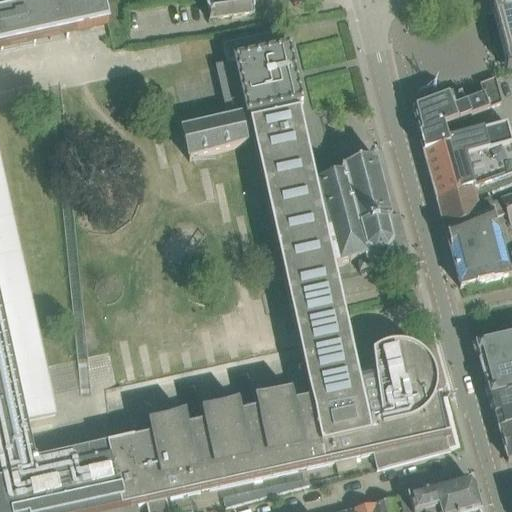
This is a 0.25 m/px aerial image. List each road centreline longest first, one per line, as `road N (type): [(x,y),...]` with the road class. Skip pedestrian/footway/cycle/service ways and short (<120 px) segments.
road 1 (residential): [(372,33),(485,459)]
road 2 (unclassified): [(485,459),(294,511)]
